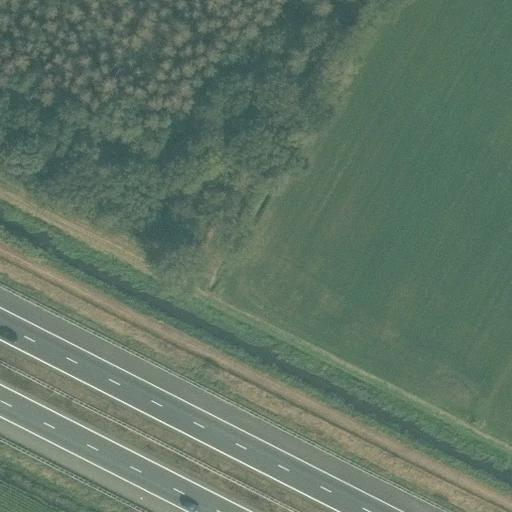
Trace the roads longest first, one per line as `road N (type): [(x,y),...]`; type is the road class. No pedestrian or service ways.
road 1 (track): [(0,183),(174,271),(196,273),(357,0)]
road 2 (motorway): [(379,511),(0,322)]
road 3 (motorway): [(0,408),(207,511)]
